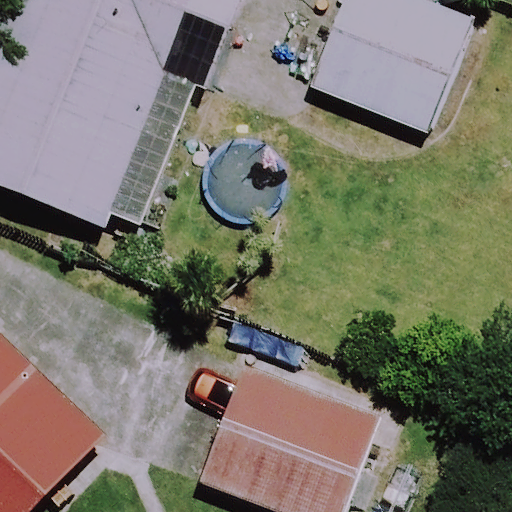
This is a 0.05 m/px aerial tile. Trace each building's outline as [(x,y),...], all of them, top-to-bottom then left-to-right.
[(0,0),(0,16),(3,18),(0,25),(0,194),(105,236),(187,25),(226,40),(241,0),(0,0)] [(473,32),(389,0),(344,0),(308,96),(431,143),(473,32)] [(0,511),(34,511),(99,447),(0,349),(0,511)] [(332,511),(359,423),(222,382),(189,491),(256,511),(332,511)] [(169,511),(176,490),(127,476),(116,511),(169,511)]
